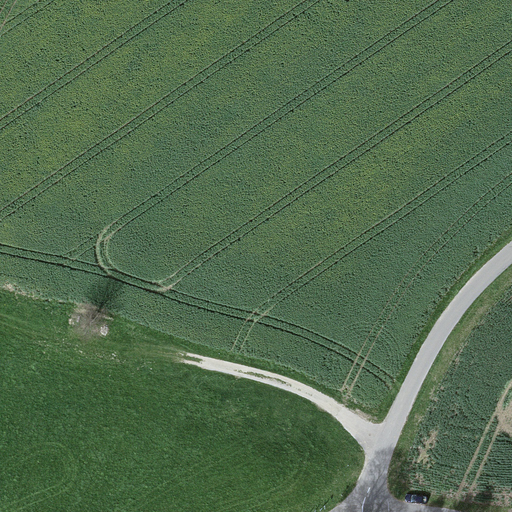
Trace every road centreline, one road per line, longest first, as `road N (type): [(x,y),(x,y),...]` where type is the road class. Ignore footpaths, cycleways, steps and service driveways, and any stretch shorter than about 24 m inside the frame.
road 1 (unclassified): [(362,511),(384,443),(441,329),(511,249)]
road 2 (track): [(152,354),(255,376),(384,443)]
